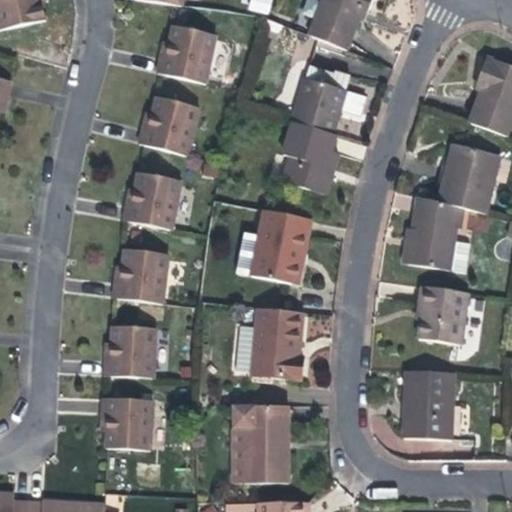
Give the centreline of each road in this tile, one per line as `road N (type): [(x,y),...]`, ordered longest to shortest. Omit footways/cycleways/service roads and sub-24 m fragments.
road 1 (residential): [(511,481),(397,474),(379,464),(356,429),(357,314),(370,227),(403,110),(452,0)]
road 2 (residential): [(105,0),(64,212),(44,424),(23,449),(0,456)]
